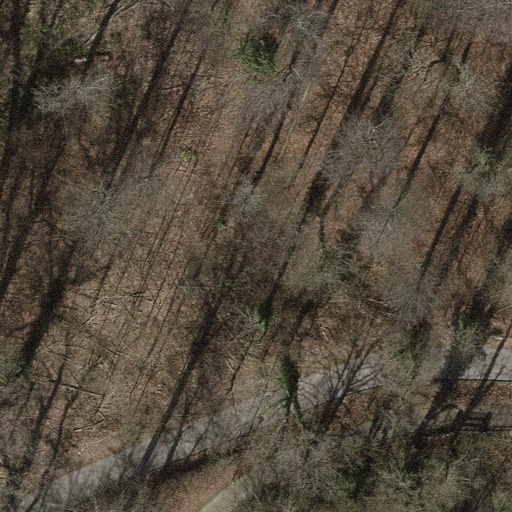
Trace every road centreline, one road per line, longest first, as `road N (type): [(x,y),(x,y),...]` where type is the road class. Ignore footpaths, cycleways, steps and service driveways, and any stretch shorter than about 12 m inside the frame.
road 1 (unclassified): [(31,511),(87,482),(367,380),(441,365),(511,368)]
road 2 (track): [(214,511),(259,477),(360,434),(433,417),(511,414)]
